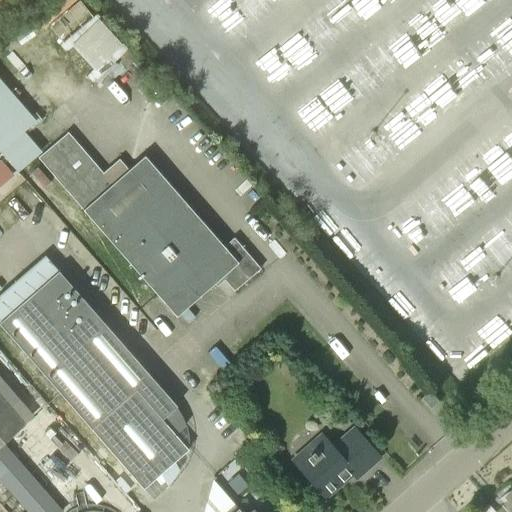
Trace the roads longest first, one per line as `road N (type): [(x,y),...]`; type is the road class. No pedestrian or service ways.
road 1 (unknown): [(457,465),(153,138),(99,110)]
road 2 (unclassified): [(403,511),(511,416)]
